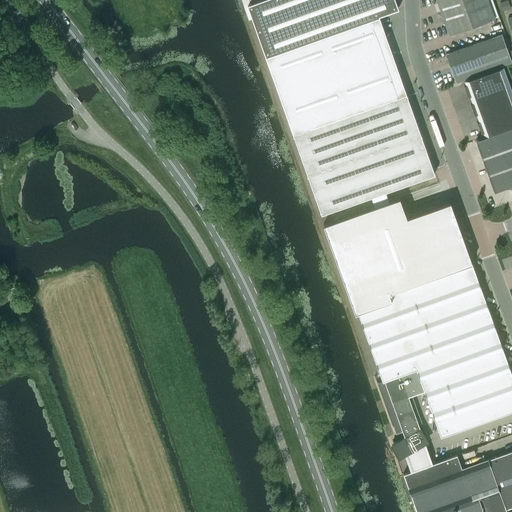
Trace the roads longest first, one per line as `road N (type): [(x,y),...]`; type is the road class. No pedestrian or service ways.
road 1 (unclassified): [(305,511),(239,329),(195,235),(64,89),(12,0)]
road 2 (primary): [(332,511),(283,372),(222,236),(45,0)]
road 3 (unclassified): [(480,234),(415,49),(411,0)]
